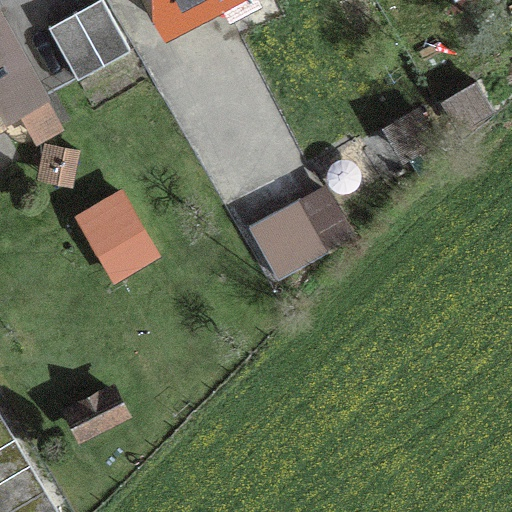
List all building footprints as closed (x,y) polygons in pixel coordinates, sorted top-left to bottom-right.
[(94,0),(48,26),(77,78),(130,49),(102,0),(94,0)] [(151,0),(165,27),(216,0),(222,0),(231,16),(260,1),(259,0),(151,0)] [(60,125),(0,14),(0,117),(20,107),(37,137),(60,125)] [(477,81),(443,101),(459,127),(493,107),(477,81)] [(389,125),(407,156),(434,141),(416,110),(389,125)] [(115,275),(156,251),(121,191),(80,215),(115,275)] [(300,197),(249,225),(277,276),(328,248),(300,197)] [(110,389),(69,409),(82,433),(123,412),(110,389)] [(0,445),(14,437),(0,413),(0,445)] [(0,480),(29,463),(14,437),(0,445),(0,480)] [(0,480),(0,511),(5,511),(44,489),(29,463),(0,480)] [(5,511),(58,511),(44,489),(5,511)]
